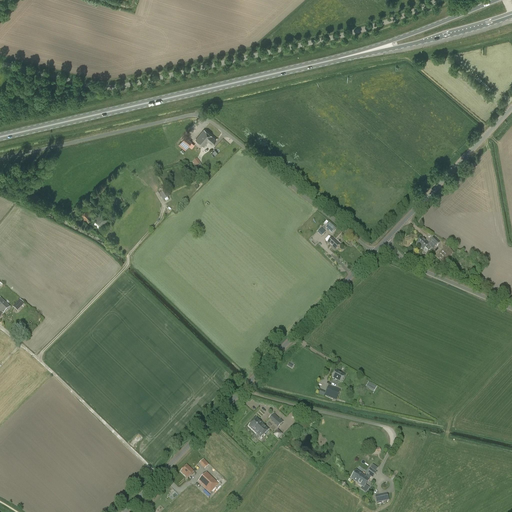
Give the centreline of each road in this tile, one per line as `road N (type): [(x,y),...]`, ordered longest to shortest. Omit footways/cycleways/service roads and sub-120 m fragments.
road 1 (unclassified): [(0,62),(111,87),(359,31),(438,0)]
road 2 (unclassified): [(0,158),(204,116),(373,249)]
road 3 (tertiary): [(124,511),(373,249)]
road 4 (primary): [(0,137),(324,62)]
road 5 (unknown): [(240,390),(388,426),(394,440),(379,468)]
road 6 (primary): [(324,62),(511,16)]
road 7 (tertiary): [(381,241),(511,107)]
road 8 (primary): [(496,0),(324,62)]
road 9 (unclassified): [(511,305),(381,241)]
